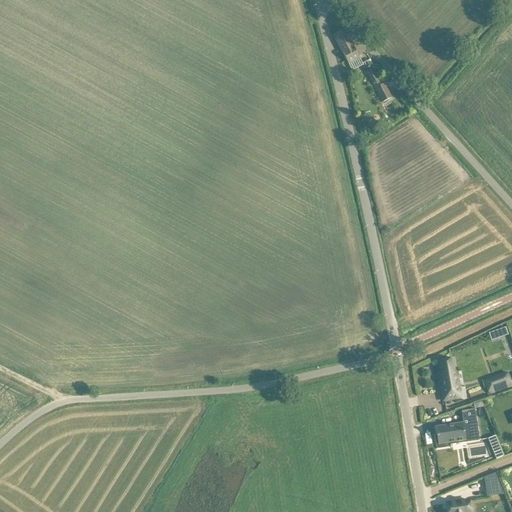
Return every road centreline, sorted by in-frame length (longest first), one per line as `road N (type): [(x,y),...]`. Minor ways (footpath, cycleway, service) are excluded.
road 1 (unclassified): [(0,444),(62,400),(281,383),(396,351)]
road 2 (unclassified): [(396,351),(317,0)]
road 3 (unclassified): [(511,205),(324,0)]
road 4 (residential): [(419,496),(396,351)]
road 5 (unclassified): [(396,351),(511,296)]
